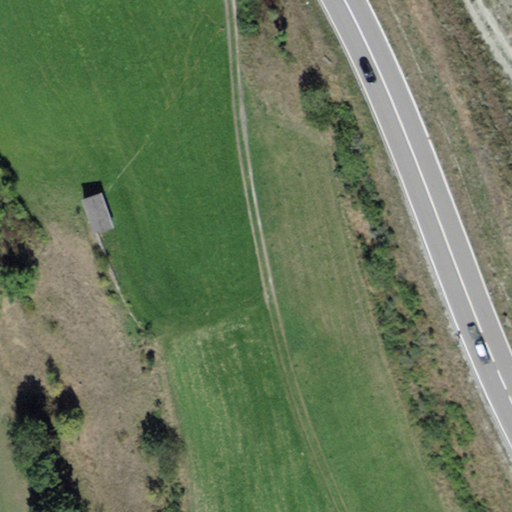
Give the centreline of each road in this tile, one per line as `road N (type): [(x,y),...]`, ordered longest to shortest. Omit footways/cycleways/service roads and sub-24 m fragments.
road 1 (primary): [(511,397),(344,0)]
road 2 (track): [(266,290),(244,175),(229,0)]
